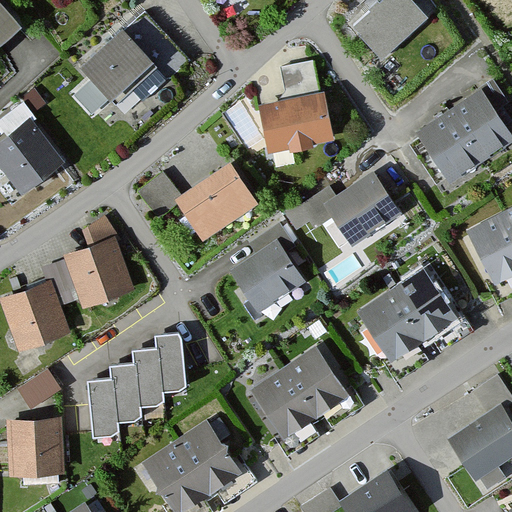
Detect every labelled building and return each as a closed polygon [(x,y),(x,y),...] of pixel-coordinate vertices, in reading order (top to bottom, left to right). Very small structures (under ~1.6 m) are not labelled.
[(426,9),(416,0),(375,0),(355,19),(383,49),(426,9)] [(0,47),(21,28),(0,6),(0,47)] [(151,64),(119,30),(78,68),(91,82),(78,95),(94,112),(108,99),(111,102),(151,64)] [(258,106),(269,158),(332,144),(314,64),(280,72),(286,100),(258,106)] [(415,137),(449,186),(511,142),(511,140),(492,112),(505,103),(491,84),(415,137)] [(0,140),(0,167),(22,194),(62,161),(32,123),(37,120),(23,103),(0,122),(0,129),(5,136),(0,140)] [(172,200),(202,243),(257,206),(227,163),(172,200)] [(332,221),(352,250),(400,216),(370,174),(335,199),(328,189),(298,210),(315,234),(332,221)] [(511,209),(466,232),(492,286),(511,276),(511,209)] [(229,274),(262,320),(307,289),(285,257),(294,251),(277,226),(248,246),(255,256),(229,274)] [(79,303),(81,310),(134,293),(116,237),(60,254),(62,262),(40,268),(45,285),(0,298),(0,302),(16,353),(70,337),(61,309),(79,303)] [(355,315),(391,367),(456,322),(420,270),(355,315)] [(181,325),(155,328),(157,342),(161,385),(180,383),(186,375),(181,325)] [(157,342),(133,345),(134,355),(139,404),(156,403),(162,395),(161,385),(157,342)] [(249,391),(284,440),(346,397),(312,348),(249,391)] [(134,355),(111,358),(112,370),(116,418),(135,416),(139,411),(139,404),(134,355)] [(48,367),(18,387),(31,406),(61,386),(48,367)] [(112,370),(88,372),(93,432),(111,430),(117,422),(116,418),(112,370)] [(446,441),(474,481),(511,455),(511,429),(497,407),(446,441)] [(9,480),(63,478),(62,421),(8,423),(9,480)] [(205,424),(141,467),(171,511),(187,511),(241,476),(205,424)] [(339,503),(344,511),(411,511),(386,473),(339,503)] [(89,511),(83,503),(69,511),(89,511)]
